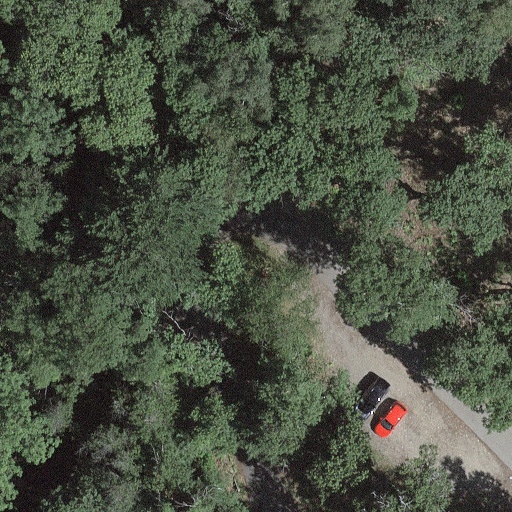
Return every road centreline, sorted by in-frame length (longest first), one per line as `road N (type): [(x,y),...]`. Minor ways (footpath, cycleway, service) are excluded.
road 1 (unclassified): [(511,436),(260,207),(236,204),(173,219)]
road 2 (tertiary): [(269,511),(173,219)]
road 3 (tertiary): [(173,219),(111,0)]
